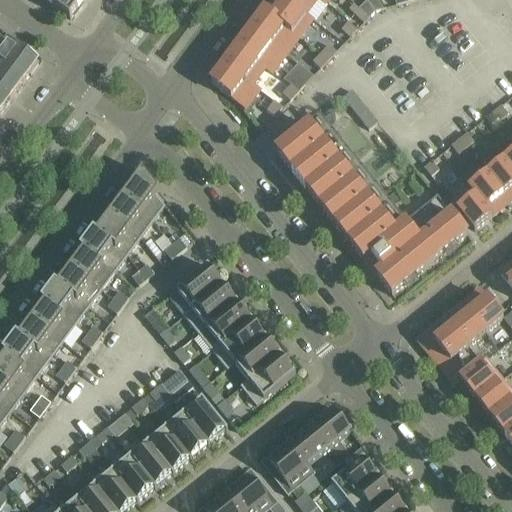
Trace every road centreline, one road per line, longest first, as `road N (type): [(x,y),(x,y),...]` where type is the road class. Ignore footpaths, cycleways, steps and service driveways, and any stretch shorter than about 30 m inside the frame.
road 1 (residential): [(378,343),(242,171),(170,95)]
road 2 (residential): [(141,134),(161,148),(343,372)]
road 3 (residential): [(0,323),(141,134)]
road 4 (residential): [(168,511),(343,372)]
road 5 (residential): [(511,505),(378,343)]
road 6 (residential): [(343,372),(452,511)]
road 7 (residential): [(378,343),(511,236)]
road 8 (residential): [(81,61),(0,170)]
